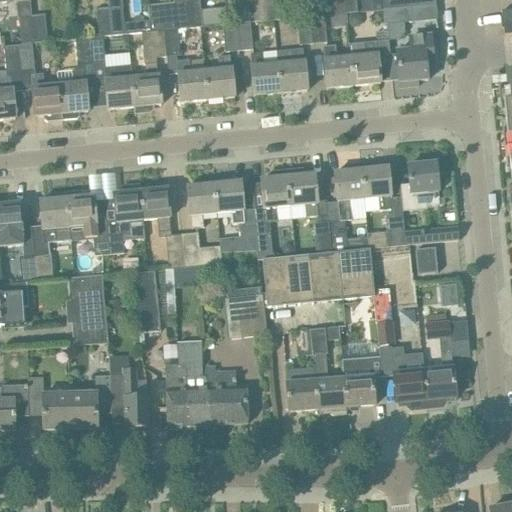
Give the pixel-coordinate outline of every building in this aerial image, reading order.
[(149,22),(144,22),(143,20),(140,17),(135,17),(132,21),(132,23),(124,24),(121,0),(107,0),(108,9),(109,20),(111,38),(127,36),(141,35),(150,34),(149,22)] [(150,34),(164,33),(177,31),(188,29),(185,0),(172,0),(173,5),(148,7),(149,22),(150,34)] [(199,0),(185,0),(188,29),(202,28),(199,0)] [(266,22),(264,0),(251,0),(253,24),(266,22)] [(264,0),(266,22),(289,20),(289,17),(279,18),(277,0),(264,0)] [(329,0),(331,16),(344,15),(342,0),(329,0)] [(342,0),(344,15),(357,13),(355,0),(342,0)] [(361,0),(362,13),(382,11),(381,0),(361,0)] [(381,0),(383,11),(402,9),(410,8),(408,0),(381,0)] [(17,2),(16,3),(17,19),(18,19),(21,46),(21,47),(29,46),(33,46),(33,45),(31,27),(31,26),(31,17),(29,1),(17,2)] [(410,8),(402,9),(383,11),(384,25),(411,23),(410,8)] [(98,39),(102,39),(111,38),(109,20),(108,9),(96,10),(98,39)] [(504,37),(511,35),(511,11),(501,13),(504,37)] [(33,45),(33,46),(47,44),(47,43),(44,16),(31,17),(31,26),(31,27),(33,45)] [(309,19),(312,46),(327,45),(324,17),(309,19)] [(312,46),(309,19),(296,20),(299,48),(312,46)] [(250,24),(236,26),(239,54),(253,52),(250,24)] [(225,55),(239,54),(236,26),(222,27),(225,55)] [(177,31),(164,33),(166,59),(180,58),(177,31)] [(164,33),(150,34),(141,35),(144,67),(145,66),(146,79),(132,81),(135,109),(161,106),(158,78),(156,65),(156,60),(166,59),(164,33)] [(433,66),(430,36),(410,38),(412,53),(397,55),(400,88),(417,87),(417,82),(427,81),(425,66),(433,66)] [(98,39),(90,40),(94,85),(105,84),(107,112),(134,109),(130,67),(105,70),(102,39),(98,39)] [(90,40),(74,42),(77,73),(72,74),(73,87),(59,88),(62,122),(76,121),(79,118),(79,114),(88,114),(85,86),(94,85),(90,40)] [(351,60),(355,88),(380,85),(378,60),(389,59),(388,43),(364,46),(364,47),(350,48),(351,60)] [(21,47),(17,47),(20,73),(22,92),(32,92),(35,119),(44,118),(44,121),(49,123),(62,122),(59,88),(44,90),(43,77),(32,78),(29,46),(21,47)] [(20,73),(17,47),(4,49),(6,74),(20,73)] [(327,90),(355,88),(351,60),(336,61),(335,48),(323,49),(324,62),(327,90)] [(277,54),(278,66),(278,67),(281,95),(307,92),(304,64),(303,64),(302,51),(277,54)] [(281,95),(278,67),(263,68),(262,55),(251,56),(252,70),(251,70),(253,98),(281,95)] [(205,74),(208,102),(234,100),(231,71),(229,59),(218,60),(219,72),(205,74)] [(208,102),(205,74),(190,75),(189,62),(178,63),(179,77),(178,77),(180,105),(208,102)] [(511,71),(507,72),(508,89),(503,90),(511,186),(511,71)] [(0,122),(15,121),(12,91),(11,91),(10,79),(0,79),(0,122)] [(361,166),(364,201),(378,200),(379,212),(391,211),(391,217),(386,218),(387,234),(368,236),(368,239),(369,251),(370,251),(406,248),(405,235),(404,235),(401,198),(390,199),(388,169),(378,170),(378,166),(375,164),(361,166)] [(439,206),(435,164),(408,167),(412,209),(439,206)] [(347,253),(346,241),(344,222),(352,221),(351,215),(350,202),(364,201),(361,166),(345,167),(343,170),(343,173),(334,174),(337,203),(327,205),(332,255),(338,254),(347,253)] [(314,176),(305,177),(304,173),(302,171),(287,173),(287,179),(289,198),(290,203),(290,208),(304,207),(305,219),(317,218),(318,224),(313,225),(316,257),(332,255),(327,205),(326,205),(317,206),(314,176)] [(290,203),(289,198),(287,179),(287,173),(272,174),(270,177),(270,180),(261,181),(262,201),(263,211),(265,223),(269,223),(277,222),(276,210),(290,208),(290,203)] [(258,254),(257,252),(256,236),(253,212),(243,213),(240,183),(214,186),(217,215),(231,214),(232,226),(242,225),(242,230),(238,230),(241,254),(256,253),(256,254),(258,254)] [(143,222),(139,186),(122,188),(123,194),(113,195),(116,224),(105,225),(109,257),(123,255),(121,238),(129,237),(128,224),(143,222)] [(139,186),(143,222),(156,221),(158,240),(165,239),(168,271),(185,269),(181,236),(170,238),(168,220),(170,220),(167,190),(140,193),(139,186)] [(217,215),(214,186),(187,188),(190,218),(192,230),(203,229),(202,217),(217,215)] [(109,257),(105,225),(103,205),(94,205),(93,197),(82,199),(81,193),(65,194),(65,200),(68,221),(69,230),(83,228),(84,241),(92,240),(94,258),(109,257)] [(65,200),(65,194),(48,196),(49,202),(40,203),(43,233),(44,245),(70,242),(69,230),(68,221),(65,200)] [(0,248),(23,246),(24,259),(34,258),(31,229),(22,230),(19,204),(0,206),(0,248)] [(441,231),(405,235),(406,248),(443,244),(441,231)] [(270,234),(256,236),(257,252),(258,254),(259,262),(262,262),(268,261),(272,261),(270,234)] [(181,236),(185,269),(221,266),(220,248),(199,250),(197,235),(181,236)] [(437,275),(435,250),(415,252),(417,277),(437,275)] [(370,251),(369,251),(347,253),(338,254),(343,302),(374,299),(375,299),(374,294),(374,292),(370,251)] [(313,305),(343,302),(338,254),(332,255),(316,257),(309,257),(313,305)] [(34,258),(36,283),(53,281),(51,256),(34,258)] [(309,257),(296,258),(272,261),(268,261),(262,262),(267,310),(313,305),(309,257)] [(101,267),(95,268),(91,271),(92,278),(101,278),(102,277),(101,267)] [(168,271),(165,271),(167,315),(175,314),(172,270),(168,271)] [(159,333),(154,274),(133,276),(138,335),(159,333)] [(101,278),(74,280),(67,281),(69,304),(103,300),(101,278)] [(11,286),(0,287),(0,327),(5,327),(3,309),(13,308),(28,307),(27,285),(11,286)] [(265,337),(260,289),(223,293),(228,341),(265,337)] [(375,299),(374,299),(377,325),(392,323),(389,291),(374,292),(374,294),(375,299)] [(109,315),(122,312),(119,300),(106,303),(109,315)] [(392,323),(377,325),(379,350),(380,350),(380,354),(392,353),(393,353),(393,347),(394,347),(393,343),(392,323)] [(73,348),(107,345),(105,325),(72,327),(73,348)] [(449,338),(448,325),(426,327),(427,340),(449,338)] [(310,331),(312,357),(314,383),(316,411),(329,410),(330,416),(333,418),(346,417),(343,381),(328,382),(326,355),(327,355),(324,330),(310,331)] [(297,358),(312,357),(310,331),(294,333),(297,358)] [(402,342),(393,343),(394,347),(393,347),(393,353),(392,353),(393,360),(392,360),(394,376),(393,376),(396,405),(407,404),(408,409),(411,412),(425,410),(423,373),(404,375),(402,359),(403,359),(402,342)] [(188,427),(209,427),(208,391),(205,391),(205,379),(201,378),(201,368),(199,343),(184,343),(184,366),(185,392),(187,392),(188,427)] [(450,354),(440,355),(441,371),(423,373),(425,410),(442,409),(445,405),(444,400),(455,399),(453,370),(452,370),(450,354)] [(167,428),(188,427),(187,392),(185,392),(184,366),(178,366),(178,359),(178,366),(165,367),(167,428)] [(343,381),(346,417),(346,409),(375,407),(372,379),(358,380),(357,365),(352,361),(342,362),(343,381)] [(111,378),(110,378),(111,408),(111,405),(125,404),(126,430),(148,429),(147,397),(135,397),(135,371),(123,372),(123,364),(110,364),(111,378)] [(215,368),(201,368),(201,378),(205,379),(205,391),(208,391),(209,427),(247,426),(246,389),(236,390),(235,373),(215,373),(215,368)] [(111,408),(110,378),(96,378),(96,395),(70,396),(70,431),(97,430),(97,408),(111,408)] [(28,387),(28,410),(42,409),(43,432),(70,431),(70,396),(43,396),(42,379),(27,379),(28,387)] [(316,411),(314,383),(286,386),(288,414),(316,411)] [(28,418),(28,410),(28,387),(1,388),(1,401),(0,401),(0,432),(16,432),(15,418),(28,418)]
